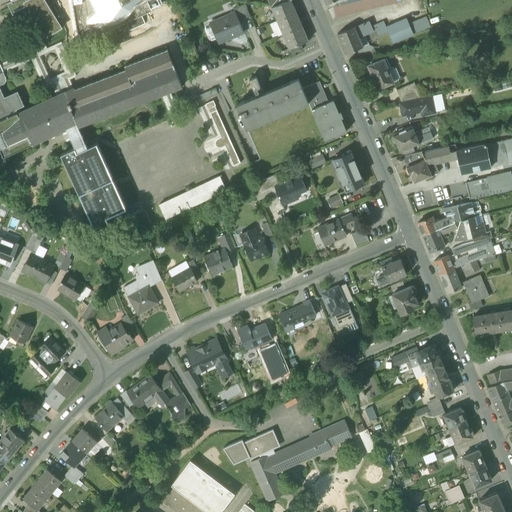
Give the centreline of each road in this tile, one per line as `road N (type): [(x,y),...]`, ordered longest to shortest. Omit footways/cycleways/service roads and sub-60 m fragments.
road 1 (unclassified): [(160,341),(216,427),(253,432),(309,405),(345,364),(446,321)]
road 2 (residential): [(160,341),(409,235)]
road 3 (residential): [(409,235),(313,0)]
road 4 (residential): [(0,502),(112,375)]
road 5 (residential): [(511,472),(446,321)]
road 6 (residential): [(0,290),(72,329),(112,375)]
